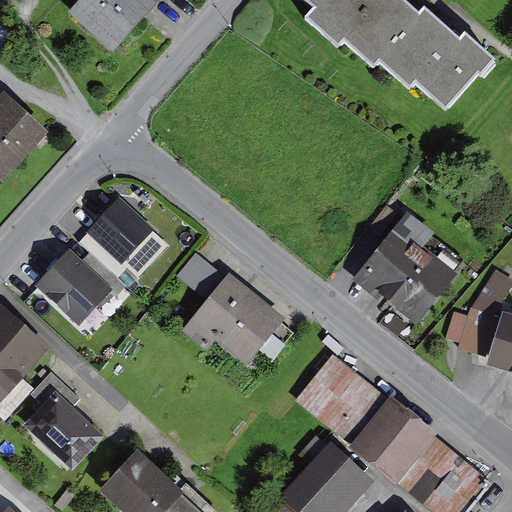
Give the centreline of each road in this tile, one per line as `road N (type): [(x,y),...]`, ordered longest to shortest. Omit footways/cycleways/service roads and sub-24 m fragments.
road 1 (residential): [(123,132),(511,445)]
road 2 (residential): [(123,132),(0,268)]
road 3 (residential): [(235,0),(123,132)]
road 4 (track): [(9,0),(32,20),(71,85),(79,125)]
